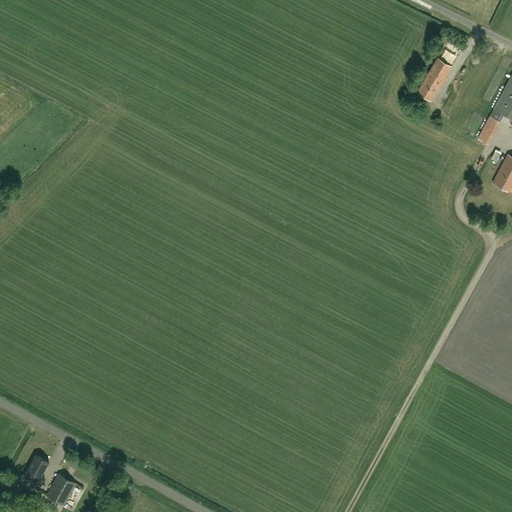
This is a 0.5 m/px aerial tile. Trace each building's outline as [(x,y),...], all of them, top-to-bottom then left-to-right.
[(431,101),(452,67),(438,58),(417,92),(431,101)] [(511,118),(511,75),(494,109),(511,118)] [(478,139),(488,144),(501,121),(490,116),(478,139)] [(511,156),(508,154),(493,183),(509,191),(511,184),(511,156)] [(41,477),(49,462),(36,456),(28,471),(36,476),(33,482),(40,486),(44,479),(41,477)] [(65,505),(76,483),(58,474),(47,495),(65,505)]
